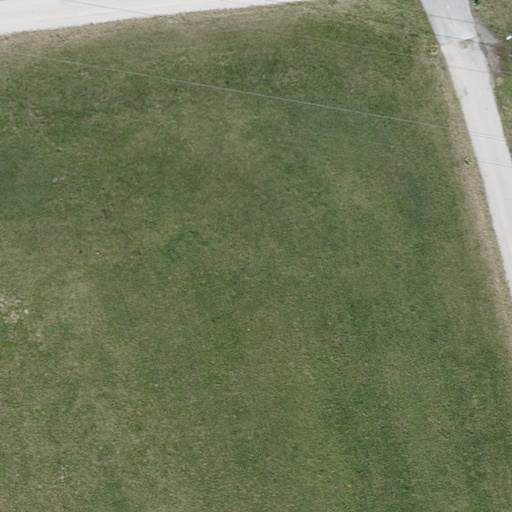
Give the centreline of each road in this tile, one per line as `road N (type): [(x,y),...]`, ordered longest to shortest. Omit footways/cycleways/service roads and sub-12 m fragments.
road 1 (track): [(511,232),(442,0)]
road 2 (track): [(169,0),(0,20)]
